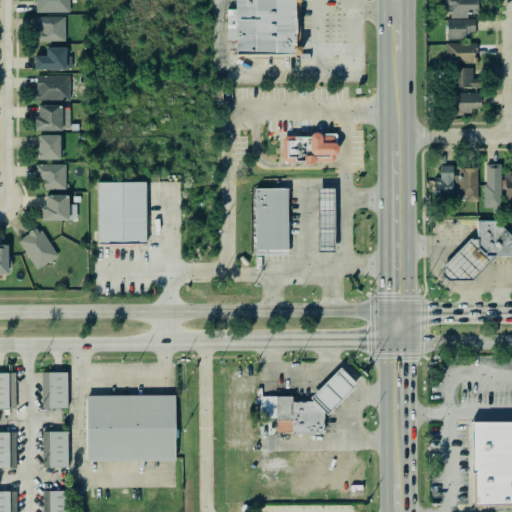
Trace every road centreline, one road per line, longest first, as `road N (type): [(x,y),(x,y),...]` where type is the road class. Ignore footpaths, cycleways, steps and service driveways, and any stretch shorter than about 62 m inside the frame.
road 1 (secondary): [(272,312),(0,314)]
road 2 (residential): [(0,0),(1,207)]
road 3 (secondary): [(403,313),(404,135)]
road 4 (secondary): [(378,151),(379,312)]
road 5 (secondary): [(0,341),(157,340)]
road 6 (secondary): [(378,0),(378,151)]
road 7 (secondary): [(378,335),(379,484)]
road 8 (secondary): [(166,341),(310,336)]
road 9 (secondary): [(378,335),(511,335)]
